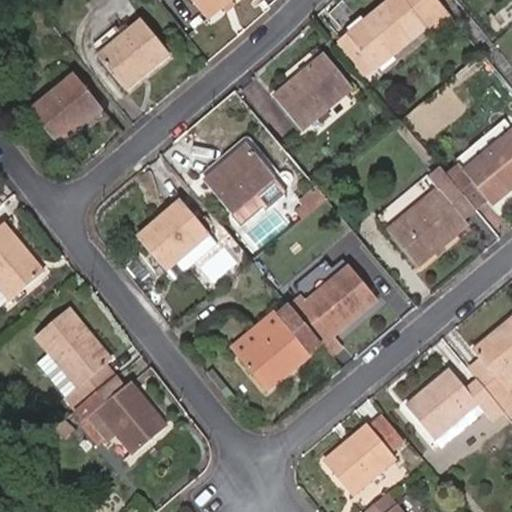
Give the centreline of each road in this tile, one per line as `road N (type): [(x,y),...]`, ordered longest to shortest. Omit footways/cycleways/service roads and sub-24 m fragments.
road 1 (residential): [(307,0),(56,218)]
road 2 (residential): [(511,253),(257,464)]
road 3 (residential): [(56,218),(257,464)]
